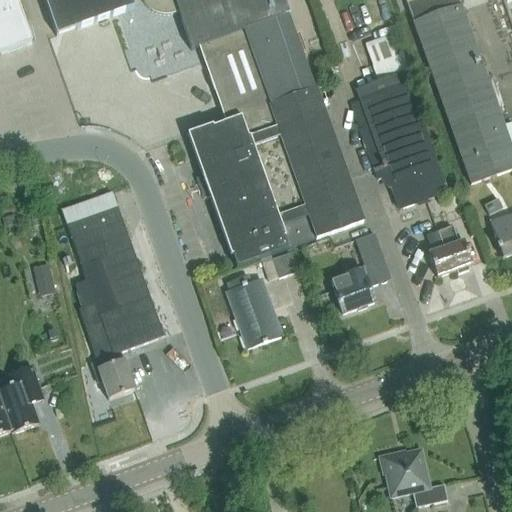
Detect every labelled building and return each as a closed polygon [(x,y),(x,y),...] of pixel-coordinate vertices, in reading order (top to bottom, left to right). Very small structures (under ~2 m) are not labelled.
[(15,0),(0,0),(0,56),(31,45),(15,0)] [(210,199),(236,270),(363,225),(316,93),(283,0),(42,0),(56,38),(134,10),(130,0),(141,0),(143,5),(150,12),(159,16),(168,17),(177,14),(191,52),(207,46),(234,122),(189,138),(203,178),(196,181),(203,201),(210,199)] [(511,172),(511,153),(456,0),(403,0),(470,187),(511,172)] [(447,195),(404,74),(356,91),(360,102),(349,106),(376,181),(381,180),(385,191),(390,189),(398,212),(447,195)] [(60,214),(73,250),(80,268),(69,272),(82,310),(78,312),(96,364),(120,355),(162,340),(112,196),(60,214)] [(497,201),(484,208),(489,217),(502,211),(497,201)] [(501,261),(511,257),(511,216),(488,225),(501,261)] [(435,280),(471,267),(463,244),(457,246),(451,230),(426,238),(431,255),(428,256),(435,280)] [(353,244),(363,272),(370,270),(382,266),(372,237),(353,244)] [(262,265),(269,284),(297,275),(291,256),(262,265)] [(35,266),(37,294),(53,293),(51,265),(35,266)] [(343,280),(330,284),(332,288),(331,288),(342,317),(373,306),(368,291),(377,288),(370,270),(343,280)] [(247,351),(279,340),(259,283),(249,286),(246,279),(227,285),(229,293),(226,294),(247,351)] [(120,355),(96,364),(89,366),(96,385),(101,384),(107,402),(134,393),(120,355)] [(0,404),(11,435),(11,437),(38,427),(27,398),(40,394),(31,369),(9,377),(13,388),(0,393),(0,404)] [(0,438),(11,435),(0,404),(0,438)] [(415,510),(447,503),(443,487),(429,491),(420,453),(397,458),(396,456),(379,460),(383,478),(385,477),(390,501),(412,496),(415,510)]
